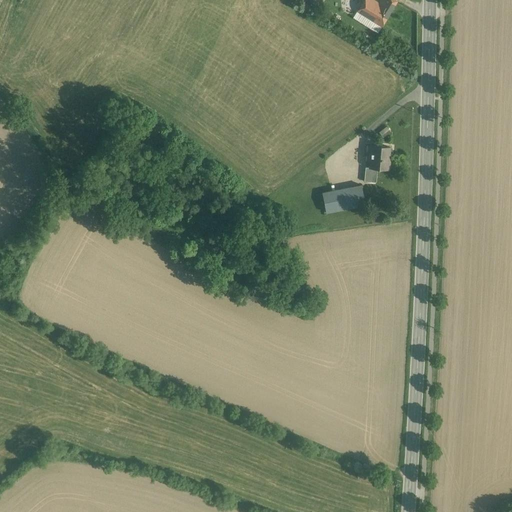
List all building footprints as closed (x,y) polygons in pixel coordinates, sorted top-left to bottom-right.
[(372,0),(365,0),(358,12),(370,20),(379,4),(372,0)] [(382,0),(379,4),(370,20),(381,27),(397,1),(395,0),(382,0)] [(390,147),(371,146),(369,168),(377,169),(389,170),(390,159),(389,159),(390,147)] [(377,169),(369,168),(365,167),(364,181),(376,183),(377,169)] [(361,185),(322,193),(326,212),(365,205),(361,185)]
